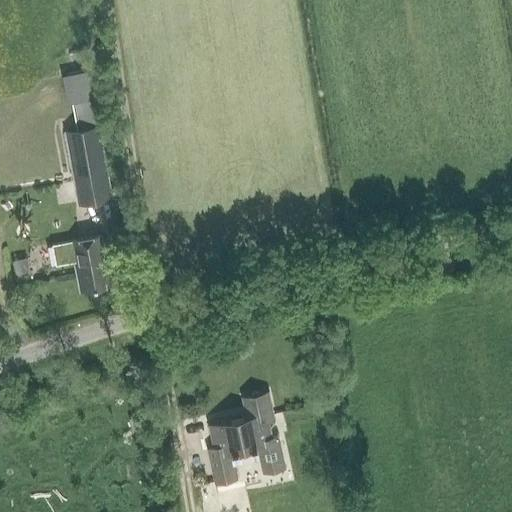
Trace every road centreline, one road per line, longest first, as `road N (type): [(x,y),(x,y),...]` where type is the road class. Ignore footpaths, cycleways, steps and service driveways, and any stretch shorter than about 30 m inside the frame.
road 1 (unclassified): [(0,361),(107,326),(153,300),(511,225)]
road 2 (track): [(190,511),(102,0)]
